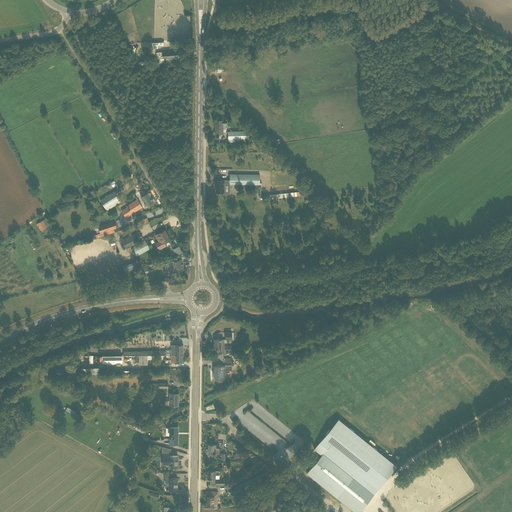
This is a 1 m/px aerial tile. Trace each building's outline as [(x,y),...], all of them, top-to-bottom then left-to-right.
[(223,120),(223,121),(216,121),(216,133),(222,133),(227,132),(227,125),(227,120),(223,120)] [(249,131),(246,131),(228,132),(228,139),(228,142),(249,141),(249,131)] [(216,185),(216,192),(224,192),(224,184),(230,184),(260,185),(260,175),(229,174),(229,180),(224,180),(215,180),(215,185),(216,185)] [(94,190),(89,193),(92,198),(97,195),(94,190)] [(115,191),(114,192),(100,200),(105,208),(119,199),(115,191)] [(142,197),(137,199),(142,207),(145,205),(146,205),(153,201),(148,193),(142,197)] [(126,217),(142,207),(137,199),(127,206),(128,206),(122,210),(126,217)] [(43,220),(37,223),(41,231),(47,228),(43,220)] [(100,233),(116,227),(114,221),(98,226),(100,233)] [(170,240),(165,230),(155,235),(159,241),(155,243),(159,249),(166,246),(164,243),(170,240)] [(143,239),(139,231),(121,241),(125,249),(143,239)] [(136,256),(150,249),(145,240),(131,248),(136,256)] [(179,246),(174,249),(176,253),(178,255),(182,252),(179,246)] [(182,262),(181,259),(168,263),(170,274),(178,272),(177,270),(183,268),(182,265),(183,265),(182,262)] [(155,270),(153,264),(143,267),(145,273),(155,270)] [(224,339),(223,339),(216,339),(216,342),(214,342),(214,350),(219,350),(219,353),(224,353),(225,345),(224,345),(224,339)] [(171,345),(171,355),(175,355),(175,354),(179,354),(179,357),(183,357),(183,345),(171,345)] [(175,355),(171,355),(171,362),(183,362),(183,357),(179,357),(179,354),(175,354),(175,355)] [(117,365),(116,355),(105,355),(105,365),(117,365)] [(214,366),(214,376),(223,376),(223,369),(224,369),(224,366),(214,366)] [(165,405),(169,405),(169,406),(179,406),(179,394),(170,393),(169,400),(165,400),(165,405)] [(354,511),(359,511),(373,495),(397,466),(338,419),(314,449),(321,455),(306,474),(342,502),(354,511)] [(128,426),(135,429),(137,423),(131,420),(128,426)] [(135,429),(142,433),(143,433),(146,427),(138,423),(135,429)] [(178,444),(178,427),(168,427),(168,435),(170,435),(169,444),(178,444)] [(219,450),(219,444),(208,444),(208,453),(215,453),(215,450),(219,450)] [(178,463),(178,456),(170,456),(170,453),(162,453),(162,456),(162,464),(165,464),(170,464),(169,468),(177,468),(178,468),(178,463)] [(155,475),(157,472),(151,466),(149,469),(155,475)] [(219,471),(208,470),(208,478),(215,478),(215,475),(219,475),(219,471)] [(261,474),(233,488),(236,494),(257,484),(265,480),(261,474)] [(169,481),(169,490),(177,490),(177,478),(164,479),(164,481),(169,481)] [(226,489),(235,483),(234,481),(230,483),(225,486),(226,489)] [(217,491),(208,491),(208,496),(207,496),(207,506),(217,506),(217,491)]
